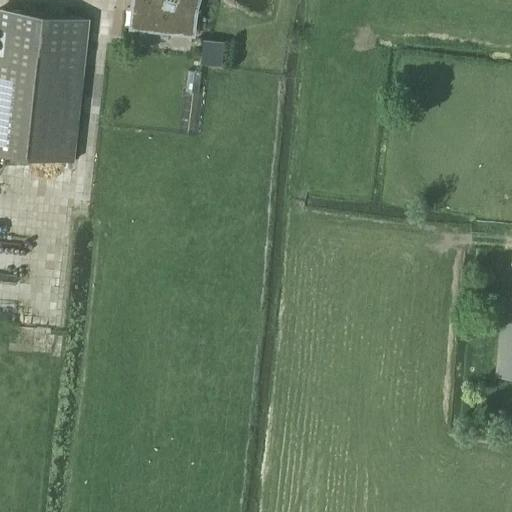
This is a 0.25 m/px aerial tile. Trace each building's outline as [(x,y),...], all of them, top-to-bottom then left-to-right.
[(132,26),(180,31),(181,27),(192,28),(195,8),(189,7),(193,0),(141,0),(141,1),(135,1),(132,26)] [(0,152),(73,161),(89,19),(0,9),(0,152)] [(205,39),(202,63),(221,65),(224,41),(205,39)] [(246,84),(256,85),(257,73),(246,72),(246,84)] [(494,373),(511,374),(511,293),(502,293),(494,373)] [(246,333),(256,333),(256,320),(246,320),(246,333)]
